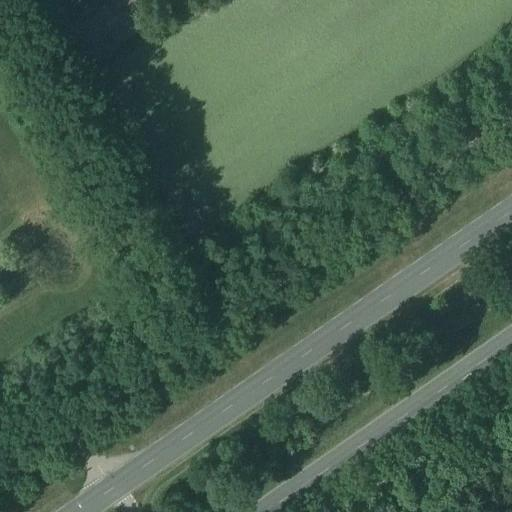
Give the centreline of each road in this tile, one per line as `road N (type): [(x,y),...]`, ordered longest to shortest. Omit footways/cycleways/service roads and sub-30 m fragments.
road 1 (unclassified): [(511,119),(70,423)]
road 2 (primary): [(511,212),(114,487)]
road 3 (primary): [(272,511),(511,348)]
